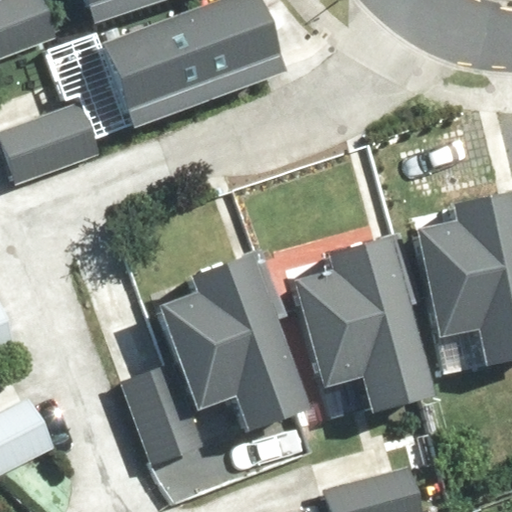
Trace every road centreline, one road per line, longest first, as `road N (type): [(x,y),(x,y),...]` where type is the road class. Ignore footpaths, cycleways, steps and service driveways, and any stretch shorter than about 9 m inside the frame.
road 1 (residential): [(440,13),(238,131),(158,156),(46,210),(13,249)]
road 2 (residential): [(13,249),(2,297),(97,511)]
